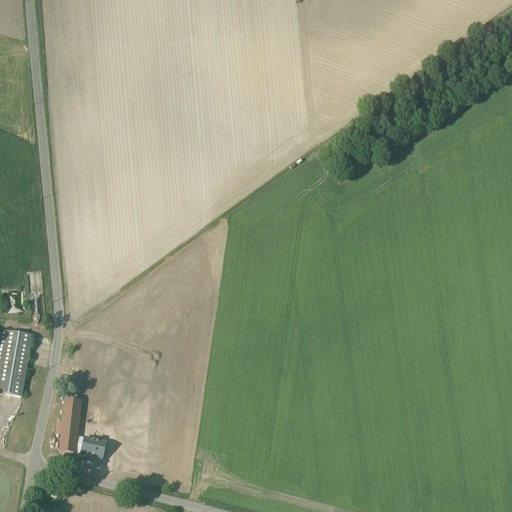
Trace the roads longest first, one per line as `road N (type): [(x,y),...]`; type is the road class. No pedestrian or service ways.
road 1 (track): [(58,334),(511,6)]
road 2 (unclassified): [(33,461),(58,334),(27,0)]
road 3 (unclassified): [(215,511),(33,461)]
